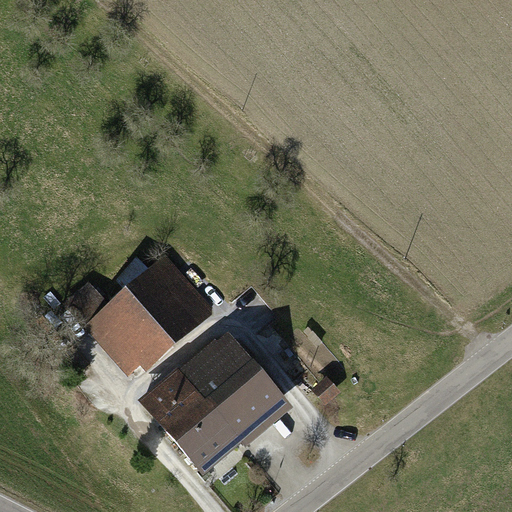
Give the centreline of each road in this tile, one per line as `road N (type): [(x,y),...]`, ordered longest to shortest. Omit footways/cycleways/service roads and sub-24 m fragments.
road 1 (track): [(102,0),(493,353)]
road 2 (tertiary): [(511,339),(295,511)]
